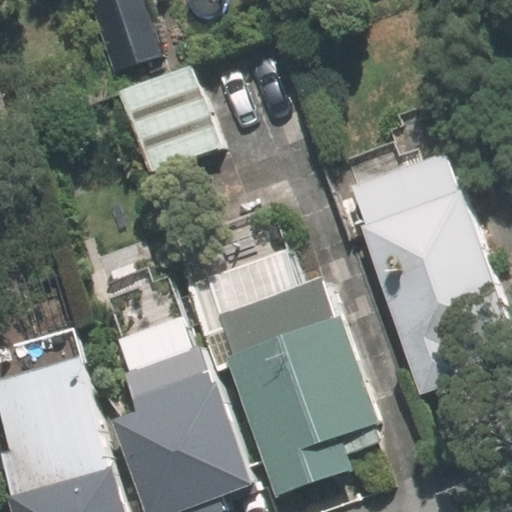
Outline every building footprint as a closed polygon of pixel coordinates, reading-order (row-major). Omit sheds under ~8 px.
[(179,53),(159,0),(98,0),(124,73),(179,53)] [(201,71),(131,96),(163,184),(233,159),(201,71)] [(0,126),(15,121),(0,79),(0,126)] [(472,201),(458,159),(364,192),(379,234),(371,237),(428,397),(511,367),(511,296),(477,199),(472,201)] [(283,303),(274,278),(247,288),(256,313),(236,320),(239,332),(220,339),(232,369),(244,365),(291,499),(369,471),(364,459),(398,446),(392,430),(399,427),(361,321),(353,324),(338,284),(283,303)] [(231,511),(229,505),(268,491),(218,352),(138,381),(151,417),(124,427),(155,511),(231,511)] [(118,475),(88,362),(2,384),(20,455),(13,457),(24,500),(18,501),(20,511),(134,511),(125,474),(118,475)]
